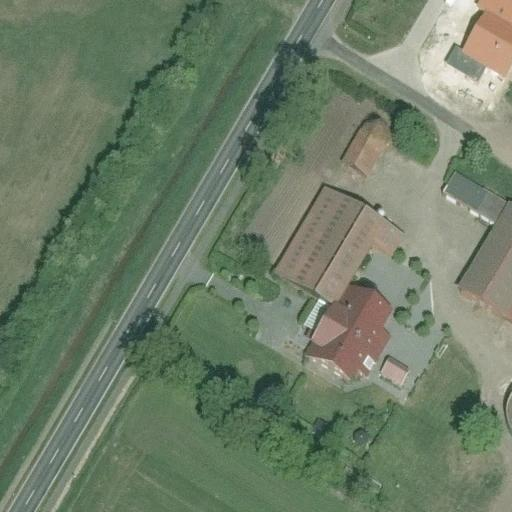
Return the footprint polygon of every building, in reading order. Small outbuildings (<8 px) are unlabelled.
[(360,127),(336,165),(361,180),(384,142),(360,127)] [(437,195),(488,224),(501,203),(450,173),(437,195)] [(404,241),(325,194),(273,281),(333,316),(346,293),(372,249),(392,260),(404,241)] [(449,289),(511,325),(511,209),(501,203),(488,224),(449,289)] [(388,317),(346,293),(333,316),(306,361),(347,386),(354,374),(365,380),(387,342),(377,336),(388,317)] [(394,362),(384,377),(404,391),(414,375),(394,362)]
